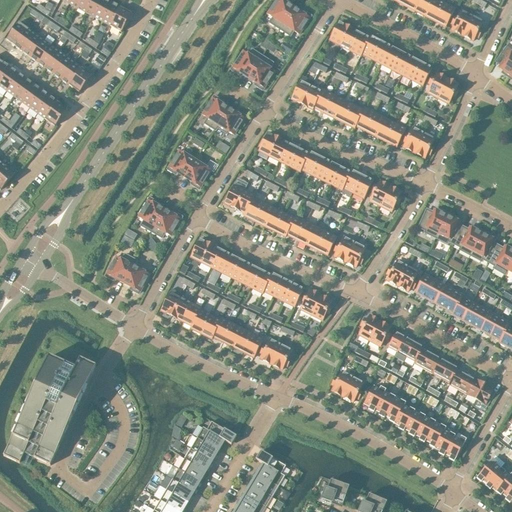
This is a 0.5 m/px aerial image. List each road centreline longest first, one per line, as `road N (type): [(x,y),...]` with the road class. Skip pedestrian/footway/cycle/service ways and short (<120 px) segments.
road 1 (residential): [(0,207),(109,74),(151,0)]
road 2 (tertiary): [(73,197),(192,17)]
road 3 (residential): [(452,492),(364,438),(276,398)]
road 4 (residential): [(355,292),(511,380)]
road 5 (residential): [(193,217),(355,292)]
road 6 (residential): [(424,181),(263,111)]
road 7 (residential): [(134,327),(103,373),(59,470)]
road 8 (residential): [(276,398),(134,327)]
road 9 (residential): [(475,74),(336,0)]
road 10 (residential): [(208,511),(276,398)]
road 11 (residential): [(263,111),(333,0)]
road 12 (residential): [(355,292),(424,181)]
road 13 (residential): [(193,217),(263,111)]
road 14 (residential): [(452,492),(511,382)]
road 15 (residential): [(134,327),(193,217)]
